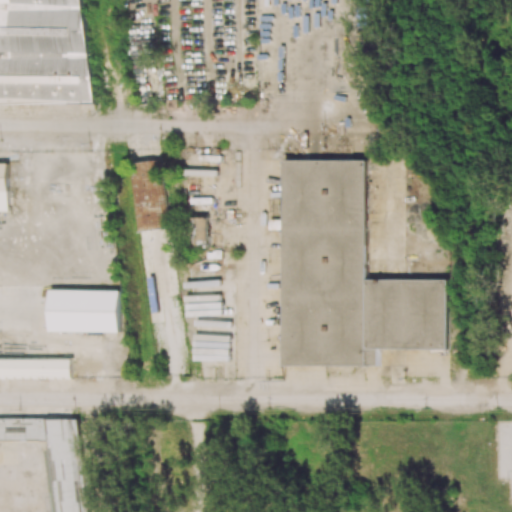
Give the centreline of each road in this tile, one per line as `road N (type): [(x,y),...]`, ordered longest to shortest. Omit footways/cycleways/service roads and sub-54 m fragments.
road 1 (residential): [(511,399),(0,397)]
road 2 (residential): [(374,129),(0,123)]
